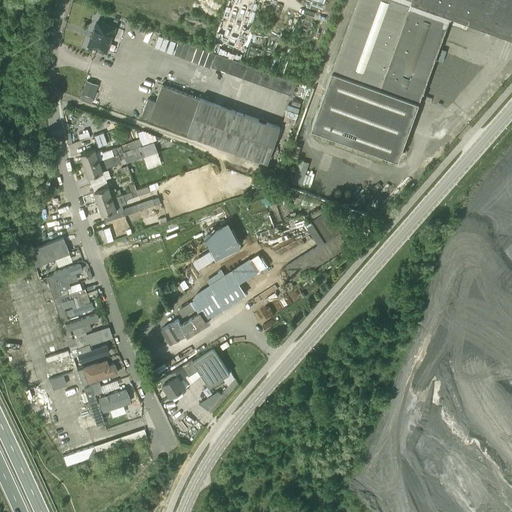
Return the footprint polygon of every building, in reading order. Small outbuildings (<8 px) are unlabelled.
[(426,82),(438,50),(446,29),(450,15),(511,37),(511,0),(357,0),(311,127),(405,161),(413,138),(407,136),(425,86),(426,82)] [(115,28),(105,24),(98,21),(89,45),(106,51),(115,28)] [(215,53),(179,40),(174,54),(210,67),(215,53)] [(220,69),(225,56),(216,53),(211,66),(220,69)] [(229,73),(234,60),(225,56),(220,69),(229,73)] [(238,76),(243,63),(234,60),(229,73),(238,76)] [(247,79),(252,66),(243,63),(238,76),(247,79)] [(256,82),(261,69),(252,66),(247,79),(256,82)] [(265,86),(270,72),(261,69),(256,82),(265,86)] [(274,89),(279,76),(270,72),(265,86),(274,89)] [(283,92),(288,79),(279,76),(274,89),(283,92)] [(297,82),(296,82),(288,79),(283,92),(292,95),(297,82)] [(98,85),(87,80),(82,93),(93,97),(98,85)] [(142,116),(151,119),(268,162),(280,127),(162,85),(156,102),(148,99),(142,116)] [(93,98),(82,94),(80,99),(91,103),(93,98)] [(154,141),(161,139),(141,131),(137,132),(140,139),(142,145),(154,141)] [(107,144),(103,132),(95,135),(99,146),(107,144)] [(140,139),(129,143),(130,149),(142,145),(140,139)] [(129,143),(121,146),(123,152),(130,149),(129,143)] [(144,156),(145,156),(142,145),(130,149),(123,152),(125,157),(127,162),(144,156)] [(85,165),(119,153),(117,147),(103,152),(102,150),(97,152),(96,149),(92,150),(82,154),(81,154),(85,165)] [(145,156),(144,156),(148,168),(162,164),(158,152),(145,156)] [(85,165),(89,176),(104,171),(103,168),(122,162),(121,159),(119,153),(85,165)] [(300,159),(296,183),(306,184),(310,161),(300,159)] [(89,176),(92,184),(107,178),(104,171),(89,176)] [(109,186),(107,178),(92,184),(95,191),(109,186)] [(150,191),(148,185),(136,190),(138,195),(150,191)] [(99,203),(113,198),(109,186),(95,191),(99,203)] [(99,203),(103,214),(117,209),(116,206),(126,203),(125,200),(123,194),(113,198),(99,203)] [(124,209),(118,211),(120,217),(144,208),(155,204),(153,199),(142,203),(124,209)] [(118,211),(117,209),(103,214),(105,222),(120,217),(118,211)] [(348,245),(342,237),(326,211),(306,224),(319,245),(285,266),(294,280),(348,245)] [(232,220),(206,232),(219,258),(244,246),(232,220)] [(108,242),(104,229),(100,230),(104,243),(108,242)] [(30,250),(36,266),(69,253),(63,237),(30,250)] [(266,266),(262,259),(259,254),(224,276),(221,272),(207,281),(210,285),(204,288),(206,291),(194,298),(194,299),(178,309),(183,317),(197,308),(200,313),(182,324),(178,319),(162,328),(171,343),(182,337),(183,339),(199,329),(197,326),(212,316),(224,309),(223,308),(246,294),(239,284),(266,266)] [(73,263),(52,271),(57,285),(79,277),(73,263)] [(67,288),(58,291),(57,286),(53,274),(49,276),(46,277),(53,298),(60,296),(69,293),(67,288)] [(70,287),(68,283),(57,286),(58,291),(67,288),(70,287)] [(69,293),(60,296),(62,301),(72,298),(80,295),(86,293),(85,288),(69,293)] [(61,322),(66,321),(68,320),(67,317),(65,310),(64,310),(62,301),(60,296),(53,298),(61,322)] [(87,300),(65,308),(68,315),(90,308),(87,300)] [(93,312),(68,322),(71,332),(97,322),(93,312)] [(66,323),(66,321),(61,322),(69,345),(75,343),(74,338),(72,338),(69,330),(66,323)] [(74,338),(75,343),(85,340),(84,334),(75,337),(74,338)] [(104,338),(78,349),(81,361),(109,351),(104,338)] [(75,343),(77,348),(87,344),(85,340),(75,343)] [(76,348),(77,348),(75,343),(69,345),(77,368),(77,369),(83,367),(82,366),(81,362),(78,354),(76,348)] [(214,348),(193,361),(209,386),(230,373),(214,348)] [(70,357),(70,349),(47,349),(47,358),(70,357)] [(106,358),(83,365),(89,382),(112,375),(106,358)] [(172,378),(163,384),(171,397),(203,376),(192,359),(169,374),(172,378)] [(88,383),(83,367),(77,369),(82,385),(88,383)] [(65,373),(51,378),(55,388),(68,384),(65,373)] [(234,376),(224,389),(229,393),(238,382),(234,376)] [(85,392),(101,387),(100,385),(99,381),(90,384),(90,386),(84,389),(85,392)] [(102,391),(101,387),(85,392),(92,415),(95,424),(96,426),(97,426),(104,423),(95,394),(102,392),(102,391)] [(121,387),(96,395),(103,416),(128,407),(121,387)] [(207,409),(212,413),(229,393),(224,389),(207,409)] [(67,466),(97,456),(93,446),(63,456),(67,466)]
